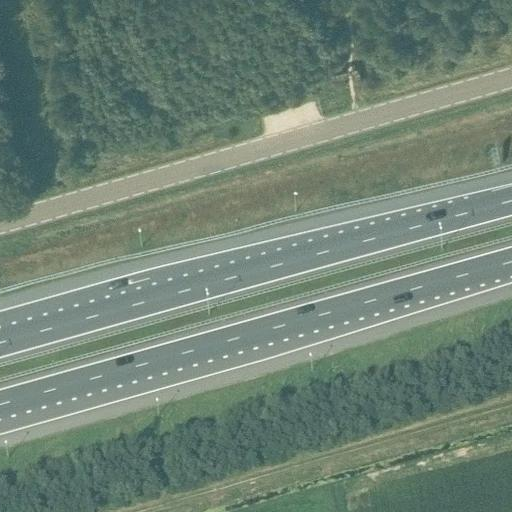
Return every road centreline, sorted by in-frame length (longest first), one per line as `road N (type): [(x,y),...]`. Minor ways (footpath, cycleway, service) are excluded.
road 1 (motorway): [(0,407),(511,263)]
road 2 (unclassified): [(511,80),(0,224)]
road 3 (motorway): [(511,202),(0,344)]
